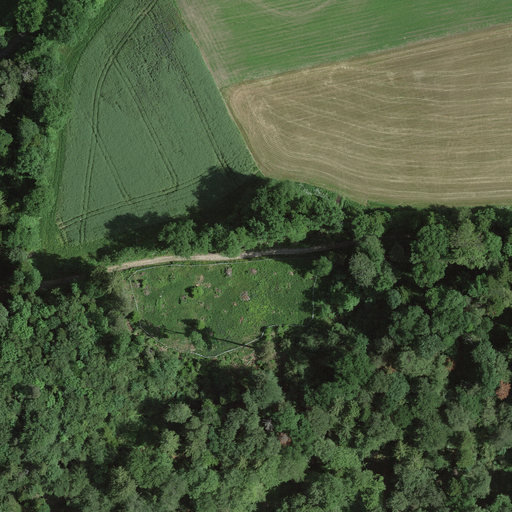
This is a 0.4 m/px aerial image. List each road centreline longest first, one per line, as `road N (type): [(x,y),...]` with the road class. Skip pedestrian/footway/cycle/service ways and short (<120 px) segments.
road 1 (track): [(0,295),(34,424),(122,472),(171,487),(274,477),(356,494),(397,511)]
road 2 (track): [(0,290),(200,255),(511,228)]
